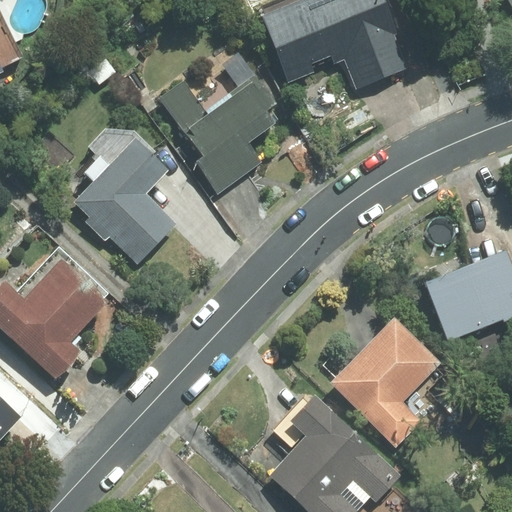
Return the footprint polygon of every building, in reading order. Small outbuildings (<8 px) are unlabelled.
[(371,0),(307,0),(253,22),(280,88),(308,77),(304,67),(326,58),(330,66),(341,62),(353,92),(401,73),(371,0)] [(511,0),(499,0),(511,21),(511,0)] [(178,85),(154,103),(197,161),(189,167),(212,198),(257,165),(243,146),(267,128),(258,116),(270,108),(248,79),(200,114),(178,85)] [(124,145),(68,206),(84,221),(80,226),(100,244),(104,239),(133,267),(170,227),(139,199),(159,177),(124,145)] [(511,293),(496,253),(417,284),(442,346),(511,317),(511,293)] [(0,289),(0,339),(49,383),(74,356),(62,345),(97,307),(51,265),(16,304),(0,289)] [(383,320),(322,385),(391,450),(415,424),(394,403),(431,365),(383,320)] [(0,436),(23,412),(0,391),(0,436)] [(393,477),(303,399),(281,424),(297,438),(260,479),(297,511),(349,511),(333,497),(347,481),(371,502),(393,477)] [(494,406),(434,403),(430,490),(490,493),(494,406)]
